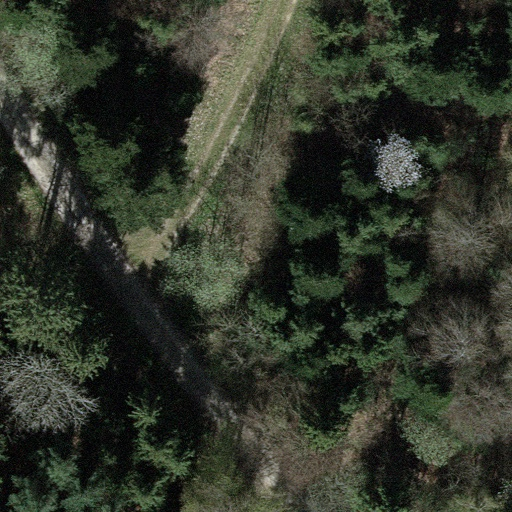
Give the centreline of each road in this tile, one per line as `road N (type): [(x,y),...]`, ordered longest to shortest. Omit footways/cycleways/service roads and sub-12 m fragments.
road 1 (track): [(0,53),(138,298),(303,511)]
road 2 (track): [(138,298),(293,0)]
